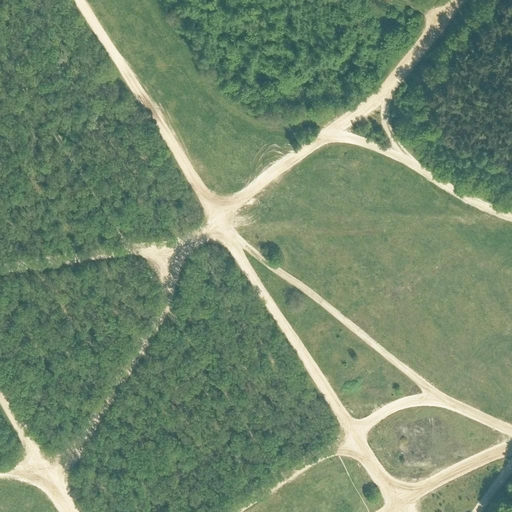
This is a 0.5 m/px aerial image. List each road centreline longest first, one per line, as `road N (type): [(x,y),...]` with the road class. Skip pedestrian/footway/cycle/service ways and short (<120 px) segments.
road 1 (track): [(402,511),(80,0)]
road 2 (track): [(0,269),(169,248),(195,237),(378,94),(460,0)]
road 3 (track): [(230,511),(395,404),(441,400),(511,431)]
road 4 (track): [(0,468),(57,464),(72,453),(164,304),(169,248)]
road 5 (track): [(441,400),(226,233)]
road 6 (track): [(132,249),(0,53)]
road 7 (track): [(279,481),(164,304)]
road 8 (track): [(322,137),(349,137),(409,161),(511,216)]
road 9 (track): [(72,511),(0,389)]
road 10 (track): [(511,445),(387,511)]
